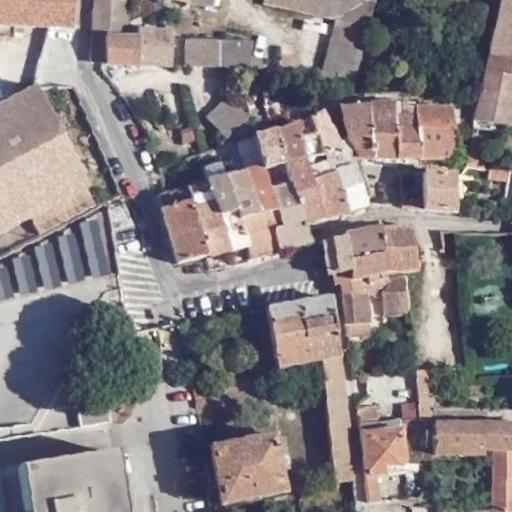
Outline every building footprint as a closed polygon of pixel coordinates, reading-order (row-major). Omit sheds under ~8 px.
[(0,0),(0,29),(72,32),(73,0),(0,0)] [(110,62),(171,63),(171,28),(166,28),(137,27),(136,33),(126,33),(128,0),(94,0),(92,58),(102,60),(110,62)] [(352,91),(376,0),(275,0),(339,18),(321,83),(350,92),(352,91)] [(511,0),(499,0),(498,6),(511,8),(511,0)] [(511,8),(498,6),(488,52),(511,53),(511,8)] [(187,65),(250,68),(254,42),(188,37),(187,65)] [(477,97),(473,118),(509,123),(511,111),(511,53),(488,52),(477,97)] [(37,89),(0,108),(0,234),(31,219),(39,236),(96,207),(86,190),(89,188),(37,89)] [(226,137),(250,116),(230,94),(207,114),(226,137)] [(360,156),(372,155),(369,101),(342,102),(348,135),(360,156)] [(372,155),(397,156),(396,107),(395,101),(369,101),(372,155)] [(415,107),(417,125),(458,126),(458,109),(453,110),(452,106),(415,107)] [(397,156),(418,155),(417,125),(415,107),(396,107),(397,156)] [(323,109),(312,114),(317,131),(325,155),(329,154),(343,146),(339,139),(323,109)] [(298,119),(277,127),(287,162),(307,158),(302,135),(298,119)] [(417,125),(418,155),(454,156),(453,134),(459,134),(458,126),(417,125)] [(254,133),(264,168),(285,162),(287,162),(277,127),(254,133)] [(334,170),(329,154),(325,155),(317,131),(302,135),(307,158),(313,177),(334,170)] [(236,140),(241,154),(258,211),(267,208),(275,205),(270,189),(264,168),(254,133),(236,140)] [(352,161),(360,156),(348,135),(339,139),(343,146),(329,154),(334,170),(347,210),(367,203),(352,161)] [(488,142),(470,139),(465,166),(483,168),(488,142)] [(220,161),(231,194),(239,217),(258,211),(241,154),(220,161)] [(293,183),(305,221),(313,219),(323,217),(313,177),(307,158),(287,162),(285,162),(291,183),(293,183)] [(203,167),(206,179),(212,199),(217,198),(231,194),(220,161),(203,167)] [(323,217),(347,210),(334,170),(313,177),(323,217)] [(422,208),(453,210),(454,171),(423,170),(422,208)] [(207,251),(230,245),(217,198),(212,199),(206,179),(189,183),(187,183),(191,197),(207,251)] [(310,238),(305,221),(293,183),(291,183),(270,189),(275,205),(267,208),(279,247),(310,238)] [(230,245),(245,241),(239,217),(231,194),(217,198),(230,245)] [(191,197),(161,204),(178,259),(207,251),(191,197)] [(249,256),(279,247),(267,208),(258,211),(239,217),(245,241),(249,256)] [(96,222),(81,226),(92,280),(108,276),(96,222)] [(380,226),(386,273),(416,268),(414,247),(429,245),(428,227),(427,224),(409,224),(388,225),(380,226)] [(348,269),(333,273),(335,283),(341,281),(343,292),(361,290),(359,278),(386,273),(380,226),(372,227),(344,234),(348,269)] [(73,234),(58,236),(69,285),(83,282),(73,234)] [(344,234),(323,239),(328,274),(333,273),(348,269),(344,234)] [(51,245),(35,248),(44,291),(60,288),(51,245)] [(12,260),(20,297),(35,293),(27,256),(12,260)] [(5,267),(0,268),(0,301),(12,299),(5,267)] [(387,281),(386,273),(359,278),(361,290),(367,290),(367,297),(378,298),(381,309),(408,308),(405,278),(387,281)] [(343,292),(346,322),(368,321),(367,297),(367,290),(361,290),(343,292)] [(353,480),(356,480),(355,471),(332,302),(264,312),(264,313),(274,368),(318,363),(334,483),(352,480),(353,480)] [(368,321),(346,322),(347,334),(368,332),(368,321)] [(430,367),(415,368),(419,412),(420,421),(429,420),(427,392),(432,391),(430,367)] [(356,400),(359,421),(377,418),(375,404),(366,405),(364,400),(356,400)] [(108,408),(78,413),(80,428),(111,423),(108,408)] [(359,421),(369,501),(381,500),(378,473),(407,469),(406,462),(400,415),(377,418),(359,421)] [(491,449),(493,449),(511,448),(511,424),(434,423),(434,429),(428,428),(427,436),(434,436),(435,452),(473,452),(485,452),(485,448),(491,449)] [(204,486),(207,507),(287,493),(276,434),(206,447),(213,486),(209,486),(204,486)] [(511,511),(511,448),(493,449),(492,511),(511,511)] [(123,511),(114,452),(18,467),(25,511),(123,511)] [(352,480),(334,483),(318,486),(321,506),(354,500),(357,500),(356,494),(356,480),(353,480),(352,480)]
